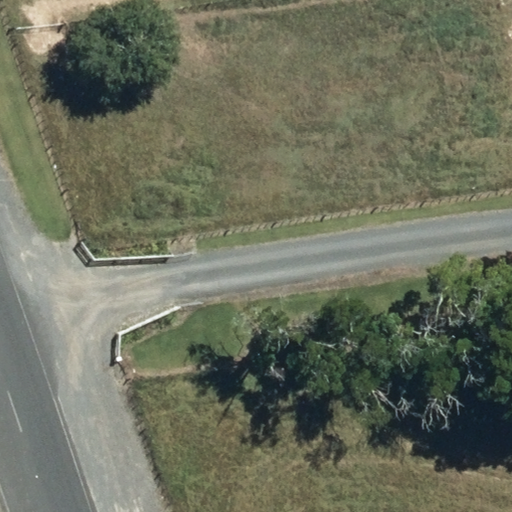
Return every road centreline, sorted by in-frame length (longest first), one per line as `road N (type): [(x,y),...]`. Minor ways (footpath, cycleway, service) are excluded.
road 1 (unknown): [(0,311),(511,244)]
road 2 (tertiary): [(51,511),(0,360)]
